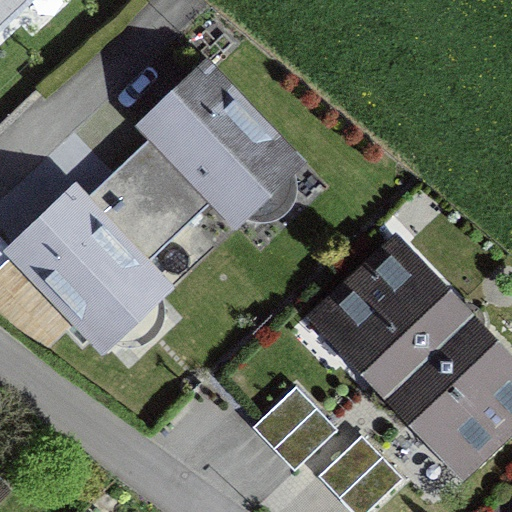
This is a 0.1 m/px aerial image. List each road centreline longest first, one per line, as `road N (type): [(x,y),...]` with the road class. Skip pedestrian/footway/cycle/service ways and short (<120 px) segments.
road 1 (residential): [(0,353),(205,511)]
road 2 (residential): [(0,174),(164,17)]
